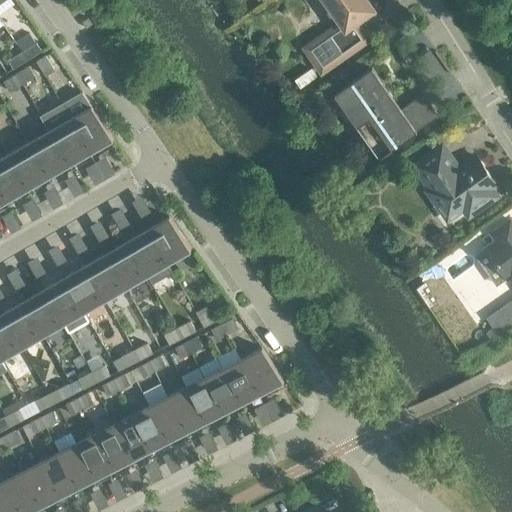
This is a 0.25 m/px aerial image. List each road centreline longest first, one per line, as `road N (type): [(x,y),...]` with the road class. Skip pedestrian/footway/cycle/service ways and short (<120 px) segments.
road 1 (residential): [(340,418),(160,162)]
road 2 (residential): [(155,511),(340,418)]
road 3 (residential): [(160,162),(46,0)]
road 4 (residential): [(0,255),(160,162)]
road 5 (residential): [(426,0),(511,132)]
road 6 (residential): [(433,511),(354,444),(340,418)]
